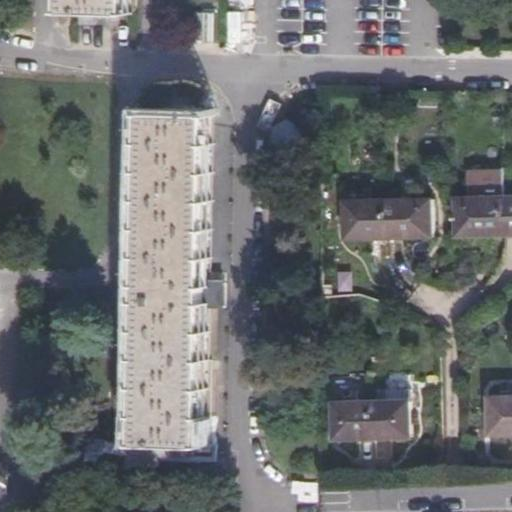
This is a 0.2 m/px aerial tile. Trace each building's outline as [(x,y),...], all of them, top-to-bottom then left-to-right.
[(67,0),(67,10),(131,12),(131,0),(67,0)] [(165,106),(165,114),(146,114),(143,314),(140,443),(205,446),(208,306),(226,306),(227,281),(208,280),(210,116),(195,115),(195,107),(165,106)] [(288,117),(274,126),(274,145),(287,155),(304,143),(303,126),(288,117)] [(505,234),(505,195),(458,196),(459,235),(505,234)] [(434,196),(389,197),(389,220),(390,237),(435,236),(434,196)] [(389,220),(389,197),(348,198),(349,237),(390,237),(389,220)] [(375,402),(375,435),(412,435),(411,388),(389,388),(388,401),(375,402)] [(492,432),(511,431),(511,396),(491,397),(492,432)] [(337,436),(375,435),(375,402),(337,402),(337,436)] [(390,439),(358,440),(359,467),(390,466),(390,439)] [(0,487),(9,487),(8,471),(0,470),(0,487)]
